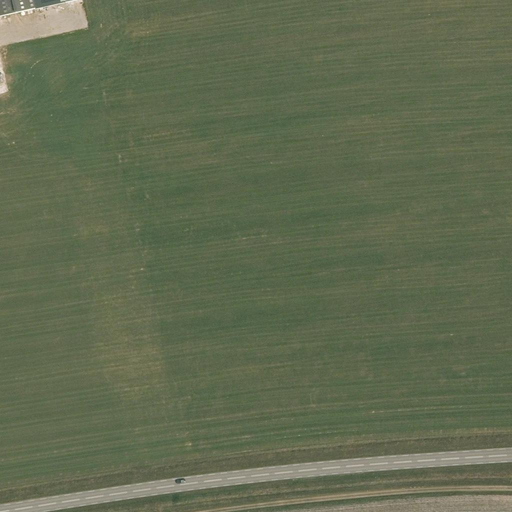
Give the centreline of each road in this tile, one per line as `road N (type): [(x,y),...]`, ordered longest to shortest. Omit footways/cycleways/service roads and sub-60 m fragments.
road 1 (primary): [(9,511),(327,468),(511,456)]
road 2 (track): [(225,511),(425,489),(511,489)]
